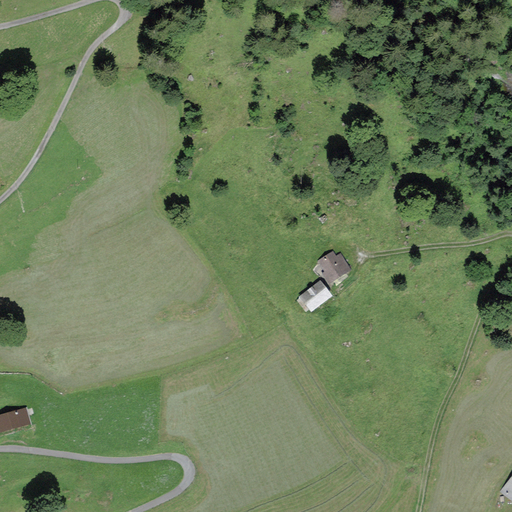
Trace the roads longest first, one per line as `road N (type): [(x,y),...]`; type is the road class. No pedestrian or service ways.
road 1 (track): [(418,511),(442,405),(483,304),(511,286)]
road 2 (track): [(511,233),(363,251),(331,301)]
